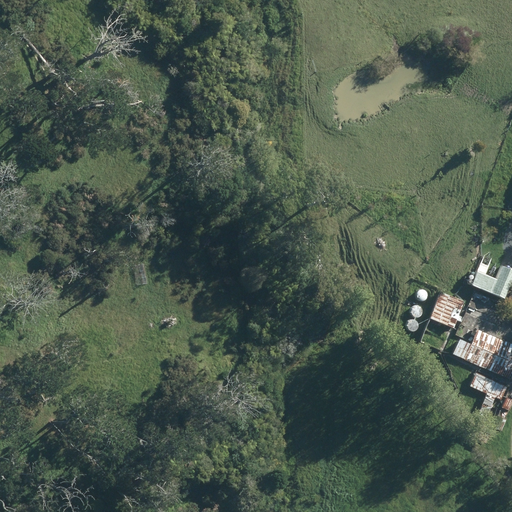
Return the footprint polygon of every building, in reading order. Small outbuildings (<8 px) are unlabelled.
[(468,286),(504,299),(511,279),(511,270),(500,266),(495,278),(474,270),(468,286)] [(416,334),(429,291),(418,287),(404,330),(416,334)] [(428,319),(453,329),(465,301),(440,291),(428,319)] [(495,336),(476,328),(470,343),(458,338),(450,355),(511,380),(511,343),(511,342),(511,339),(496,333),(495,336)] [(469,386),(485,394),(474,419),(484,423),(495,398),(500,400),(506,386),(475,372),(469,386)]
